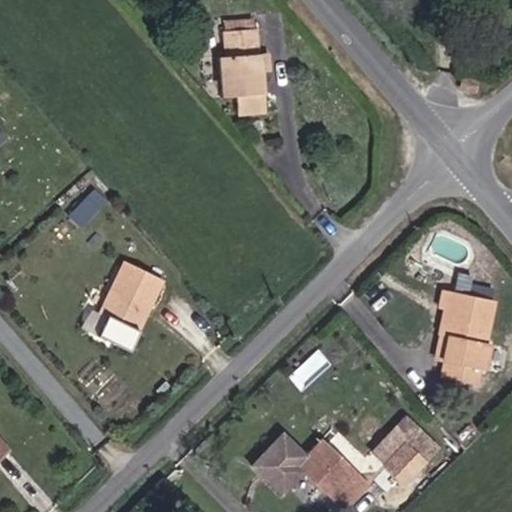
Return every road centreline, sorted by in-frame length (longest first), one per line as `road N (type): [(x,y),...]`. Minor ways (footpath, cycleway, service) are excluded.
road 1 (unclassified): [(454,156),(91,511)]
road 2 (unclassified): [(454,156),(320,0)]
